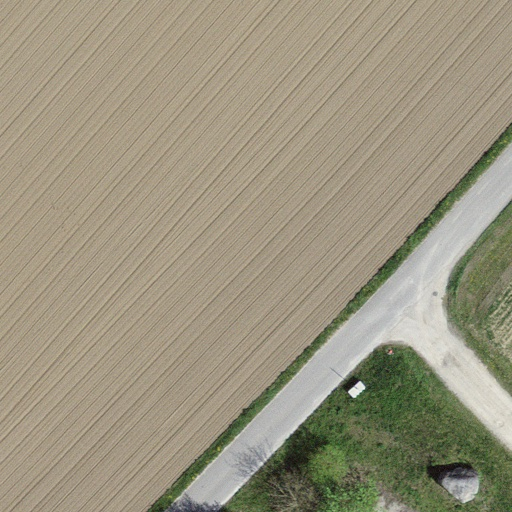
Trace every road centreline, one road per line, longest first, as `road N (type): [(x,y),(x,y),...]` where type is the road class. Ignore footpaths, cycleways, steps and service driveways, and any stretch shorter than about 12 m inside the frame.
road 1 (residential): [(511,168),(408,287),(178,511)]
road 2 (track): [(408,287),(511,393)]
